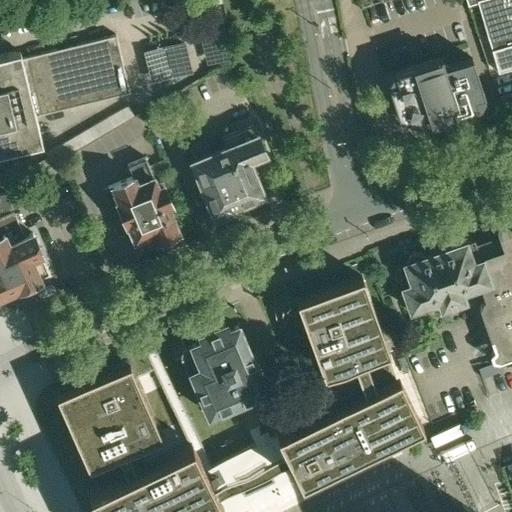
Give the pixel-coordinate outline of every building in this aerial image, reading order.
[(204,0),(207,8),(222,5),(221,0),(204,0)] [(477,2),(486,31),(498,71),(511,66),(511,0),(466,0),(468,5),(477,2)] [(130,93),(116,36),(21,58),(20,51),(0,55),(0,154),(44,145),(37,115),(130,93)] [(441,57),(393,72),(391,73),(387,81),(388,84),(387,84),(397,115),(399,123),(427,114),(428,120),(430,120),(432,121),(433,122),(477,108),(477,107),(480,106),(484,98),(483,96),(471,57),(447,65),(445,57),(442,58),(441,57)] [(227,146),(212,152),(207,140),(188,148),(193,159),(192,160),(205,191),(202,192),(209,209),(212,208),(214,212),(218,211),(221,213),(231,209),(231,206),(262,194),(248,159),(265,153),(257,134),(256,134),(249,116),(229,124),(231,131),(222,135),(227,146)] [(176,230),(174,223),(167,204),(171,202),(161,178),(155,181),(144,156),(127,163),(132,175),(108,186),(109,187),(105,189),(104,192),(109,204),(111,205),(115,203),(124,224),(128,222),(135,238),(153,231),(156,238),(176,230)] [(35,232),(23,237),(13,213),(0,217),(0,210),(11,208),(8,193),(0,193),(0,294),(19,287),(19,288),(22,286),(27,288),(38,283),(40,277),(34,258),(44,254),(35,232)] [(511,318),(511,224),(509,226),(507,223),(504,222),(501,222),(499,223),(496,225),(496,227),(496,230),(499,240),(486,245),(511,318)] [(478,285),(484,300),(482,301),(479,307),(494,349),(489,354),(492,360),(498,361),(511,356),(511,318),(486,245),(476,248),(473,240),(406,264),(414,284),(404,288),(402,291),(401,292),(400,295),(400,298),(400,300),(402,303),(403,304),(405,305),(406,306),(408,306),(411,306),(412,309),(439,299),(442,307),(448,311),(460,306),(464,300),(461,292),(478,285)] [(354,363),(364,391),(276,433),(205,468),(191,441),(146,463),(137,445),(162,434),(129,360),(56,393),(88,466),(105,458),(115,478),(87,491),(97,511),(217,511),(224,508),(296,474),(301,483),(414,428),(395,376),(386,352),(389,351),(362,275),(296,299),(323,375),(354,363)] [(182,380),(199,419),(266,390),(237,325),(227,329),(224,323),(201,333),(204,340),(179,351),(190,376),(182,380)]
